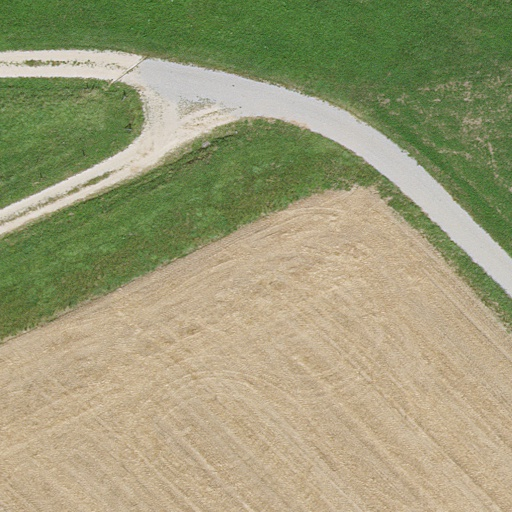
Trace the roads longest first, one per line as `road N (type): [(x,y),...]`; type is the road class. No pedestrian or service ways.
road 1 (track): [(0,58),(148,51),(336,126),(511,276)]
road 2 (track): [(220,79),(180,137),(0,219)]
